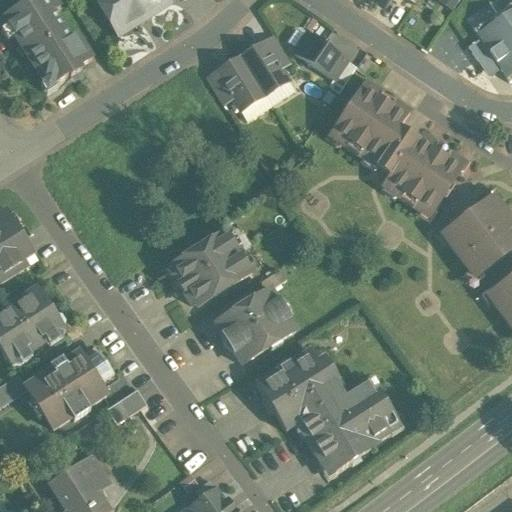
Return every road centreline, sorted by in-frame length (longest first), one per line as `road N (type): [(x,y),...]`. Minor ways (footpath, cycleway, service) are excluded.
road 1 (residential): [(10,161),(268,511)]
road 2 (residential): [(244,0),(213,35),(10,161)]
road 3 (residential): [(314,0),(462,99),(511,114)]
road 4 (tertiary): [(395,511),(511,422)]
